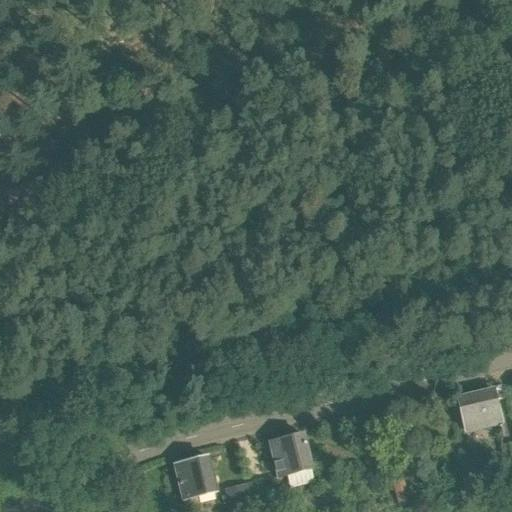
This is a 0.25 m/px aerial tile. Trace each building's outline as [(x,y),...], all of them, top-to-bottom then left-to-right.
[(493,390),(459,398),(467,432),(501,424),(493,390)] [(304,435),(283,441),(284,444),(271,447),(279,478),(312,469),(304,435)] [(511,443),(500,446),(507,479),(511,477),(511,443)] [(209,458),(188,463),(188,467),(176,470),(183,501),(217,492),(209,458)] [(271,511),(263,480),(246,484),(253,511),(271,511)] [(397,487),(399,498),(408,495),(405,485),(397,487)] [(245,486),(226,491),(231,511),(236,511),(251,508),(245,486)]
